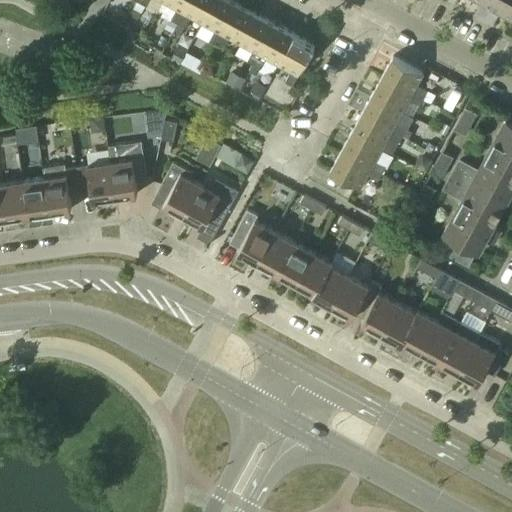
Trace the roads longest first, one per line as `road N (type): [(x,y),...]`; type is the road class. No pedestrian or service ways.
road 1 (residential): [(511,452),(157,258),(99,245),(0,259)]
road 2 (tertiary): [(309,371),(158,285),(107,273),(0,285)]
road 3 (tertiary): [(0,317),(52,313),(104,323),(281,420)]
road 4 (tertiary): [(511,486),(309,371)]
road 5 (tertiary): [(281,420),(449,511)]
road 6 (residential): [(511,83),(384,12)]
road 7 (residential): [(320,133),(384,12)]
